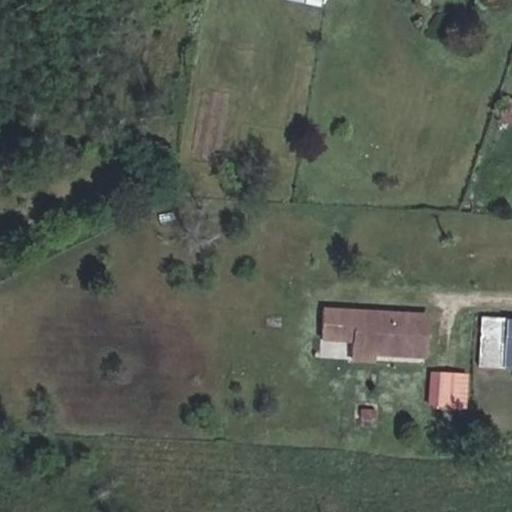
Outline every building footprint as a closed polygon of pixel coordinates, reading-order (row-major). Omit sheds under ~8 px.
[(254,0),(254,3),(304,17),(309,0),(254,0)] [(363,345),(415,348),(418,302),(314,298),(312,333),(332,335),(333,321),(346,322),(345,343),(363,345)] [(511,322),(482,321),(479,367),(511,369),(511,322)] [(344,353),(363,354),(363,345),(345,343),(344,353)] [(468,406),(470,371),(430,369),(427,403),(468,406)]
